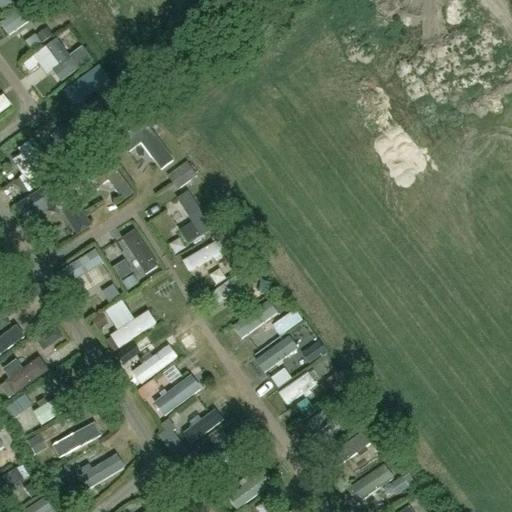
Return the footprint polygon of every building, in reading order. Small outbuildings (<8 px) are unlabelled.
[(60,75),(69,87),(86,75),(77,63),(60,75)] [(98,77),(81,89),(87,97),(103,86),(98,77)] [(10,101),(0,108),(0,126),(1,128),(20,114),(10,101)] [(174,164),(144,124),(118,144),(127,157),(141,147),(161,174),(174,164)] [(122,168),(112,172),(117,187),(127,183),(122,168)] [(183,190),(202,184),(198,170),(178,176),(183,190)] [(61,180),(14,209),(25,226),(55,205),(76,239),(91,229),(61,180)] [(99,223),(111,215),(94,190),(82,198),(99,223)] [(198,238),(211,230),(204,217),(189,192),(175,200),(190,225),(179,232),(186,245),(198,238)] [(193,273),(217,259),(210,247),(186,260),(193,273)] [(75,285),(83,282),(87,292),(113,282),(102,254),(68,267),(75,285)] [(123,299),(105,311),(119,332),(114,336),(123,350),(160,326),(150,312),(138,321),(123,299)] [(237,329),(247,342),(283,317),(273,304),(237,329)] [(142,368),(151,381),(180,361),(171,348),(142,368)] [(36,383),(53,376),(45,357),(28,364),(36,383)] [(66,381),(80,375),(74,360),(59,367),(66,381)] [(317,391),(306,375),(296,381),(288,369),(273,378),(291,407),(317,391)] [(170,389),(175,396),(159,407),(167,418),(205,391),(192,373),(170,389)] [(352,386),(284,433),(307,466),(374,417),(352,386)] [(71,408),(83,404),(79,390),(67,393),(71,408)] [(37,411),(46,426),(69,410),(60,396),(37,411)] [(219,410),(185,432),(193,444),(227,423),(219,410)] [(210,469),(223,480),(238,463),(225,452),(210,469)] [(229,496),(238,511),(275,490),(266,474),(229,496)] [(362,504),(384,493),(375,477),(353,488),(362,504)] [(56,511),(57,511),(49,501),(34,511),(56,511)] [(174,511),(166,502),(154,511),(174,511)]
